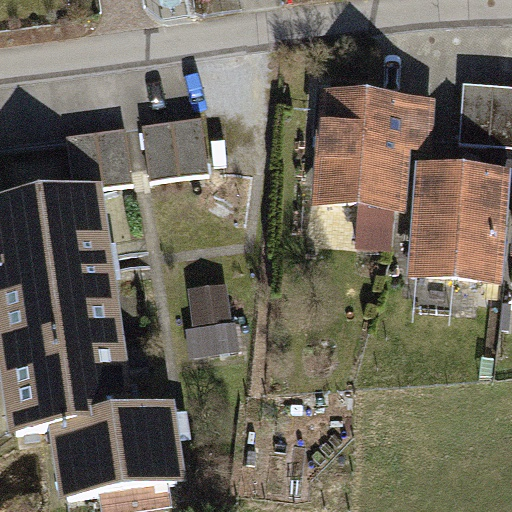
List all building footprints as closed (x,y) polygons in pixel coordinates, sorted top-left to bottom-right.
[(511,91),(466,88),(461,148),(511,152),(511,91)] [(408,110),(328,105),(321,204),(401,209),(405,150),(408,110)] [(433,112),(408,110),(405,150),(430,152),(433,112)] [(144,130),(151,187),(210,180),(203,123),(144,130)] [(95,195),(134,190),(126,133),(68,141),(75,198),(95,195)] [(504,183),(424,177),(417,276),(497,282),(504,183)] [(0,282),(105,268),(95,195),(75,198),(6,208),(0,208),(0,282)] [(105,268),(0,282),(0,303),(8,360),(116,344),(105,268)] [(224,294),(195,297),(199,326),(228,323),(224,294)] [(236,327),(209,331),(213,358),(240,355),(236,327)] [(127,419),(116,344),(8,360),(18,436),(59,430),(127,419)] [(168,413),(127,419),(59,430),(69,502),(178,487),(168,413)]
